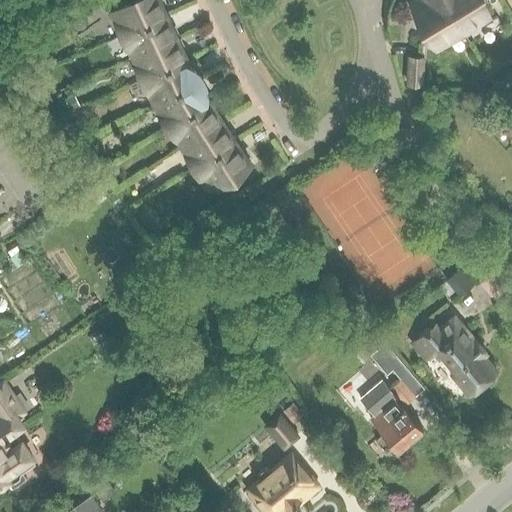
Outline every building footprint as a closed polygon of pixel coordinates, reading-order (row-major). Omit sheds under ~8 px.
[(120,35),(120,36),(166,15),(159,1),(158,0),(128,0),(111,13),(116,21),(122,34),(120,35)] [(435,46),(462,29),(443,0),(415,0),(411,2),(422,30),(421,30),(435,46)] [(443,0),(462,29),(488,13),(482,0),(443,0)] [(132,56),(176,37),(166,15),(120,36),(123,35),(132,56)] [(140,78),(140,79),(186,58),(176,37),(132,56),(142,77),(140,78)] [(404,54),(402,83),(420,84),(421,55),(404,54)] [(143,79),(154,103),(196,80),(186,58),(140,79),(140,80),(143,79)] [(166,127),(209,100),(196,80),(154,103),(168,125),(166,127)] [(73,96),(65,99),(70,109),(78,106),(73,96)] [(169,126),(181,146),(221,121),(209,100),(166,127),(167,128),(169,126)] [(234,141),(221,121),(181,146),(194,166),(192,167),(192,168),(234,141)] [(243,154),(234,141),(192,168),(195,167),(202,179),(206,188),(234,176),(250,162),(243,154)] [(453,275),(447,281),(460,297),(477,283),(464,267),(453,275)] [(433,324),(412,342),(425,359),(434,351),(467,390),(476,383),(478,385),(488,377),(486,375),(494,369),(482,354),(484,353),(481,349),(483,347),(478,341),(476,343),(454,316),(438,330),(433,324)] [(260,326),(259,325),(253,317),(239,327),(245,336),(251,332),(260,326)] [(401,361),(392,369),(400,378),(415,395),(423,388),(401,361)] [(374,389),(361,399),(374,414),(370,418),(383,432),(376,438),(385,450),(393,444),(397,449),(422,428),(403,405),(412,398),(397,380),(389,387),(381,378),(372,386),(374,389)] [(0,484),(8,479),(13,486),(27,477),(22,469),(36,460),(15,429),(24,423),(18,414),(25,410),(5,380),(0,382),(0,484)] [(304,414),(294,402),(284,411),(295,423),(304,414)] [(297,435),(279,415),(267,425),(285,446),(297,435)] [(260,474),(260,479),(259,480),(267,490),(260,496),(263,500),(264,508),(272,510),(273,511),(279,511),(287,505),(288,507),(297,499),(300,502),(319,486),(292,453),(273,468),(269,467),(262,468),(260,474)] [(93,511),(102,506),(89,487),(53,511),(93,511)]
